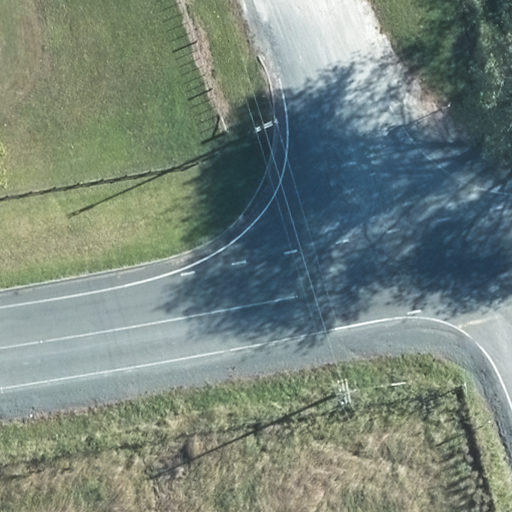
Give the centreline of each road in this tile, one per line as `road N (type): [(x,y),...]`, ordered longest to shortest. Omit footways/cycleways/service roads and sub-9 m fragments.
road 1 (tertiary): [(442,272),(0,349)]
road 2 (residential): [(300,0),(361,219),(442,272)]
